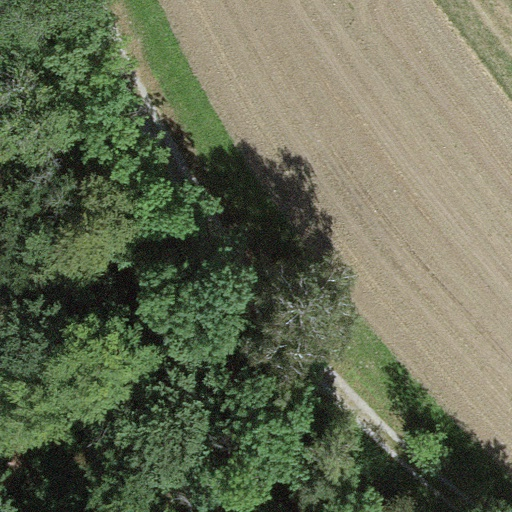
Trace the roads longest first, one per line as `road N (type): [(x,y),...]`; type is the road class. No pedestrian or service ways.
road 1 (track): [(97,0),(238,265),(387,441),(464,511)]
road 2 (track): [(0,511),(36,428),(41,348),(4,0)]
road 3 (track): [(71,511),(72,436),(62,386),(41,348)]
